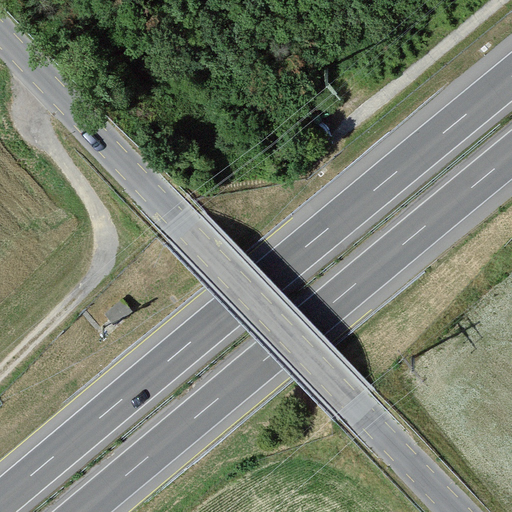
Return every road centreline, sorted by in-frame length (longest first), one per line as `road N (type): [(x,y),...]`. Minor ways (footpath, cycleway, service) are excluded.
road 1 (motorway): [(511,77),(0,502)]
road 2 (tertiary): [(457,511),(0,32)]
road 3 (motorway): [(83,511),(511,155)]
road 4 (track): [(48,83),(35,108),(38,127),(96,204),(107,243),(96,274),(0,374)]
